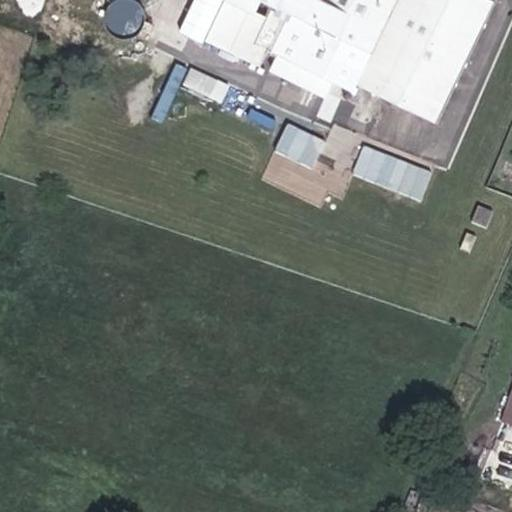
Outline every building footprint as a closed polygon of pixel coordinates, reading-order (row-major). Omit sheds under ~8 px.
[(235,0),(291,28),(297,31),(279,71),(356,108),(361,101),(442,141),(501,20),(460,0),(235,0)] [(138,40),(143,30),(141,18),(138,11),(131,4),(121,2),(111,3),(103,7),(96,15),(84,9),(82,18),(91,22),(93,33),(98,42),(105,49),(115,52),(124,51),(131,49),(138,40)] [(192,70),(187,85),(224,98),(229,83),(192,70)] [(308,104),(313,97),(300,92),(295,99),(308,104)] [(289,124),(278,152),(317,167),(328,139),(289,124)] [(499,210),(482,202),(472,222),(489,230),(499,210)] [(452,504),(478,511),(508,511),(511,502),(511,429),(486,420),(452,504)]
